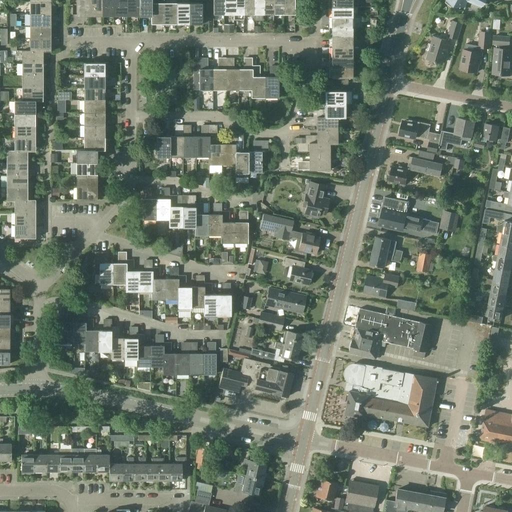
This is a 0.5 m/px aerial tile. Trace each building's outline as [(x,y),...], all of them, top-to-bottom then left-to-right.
[(76,0),(76,16),(90,16),(89,0),(76,0)] [(102,0),(89,0),(90,16),(102,16),(102,0)] [(102,0),(102,16),(114,16),(114,0),(102,0)] [(114,0),(114,16),(127,16),(126,0),(114,0)] [(139,0),(126,0),(127,16),(139,16),(139,0)] [(139,0),(139,16),(151,16),(152,16),(152,2),(151,0),(139,0)] [(151,0),(152,2),(152,16),(151,16),(151,24),(165,24),(164,2),(163,0),(151,0)] [(213,0),(213,14),(224,14),(223,0),(213,0)] [(233,0),(223,0),(224,14),(234,13),(233,0)] [(243,0),(233,0),(234,13),(234,20),(243,20),(243,13),(244,13),(243,0)] [(253,0),(243,0),(244,13),(254,13),(253,0)] [(263,0),(253,0),(254,13),(264,13),(263,0)] [(273,0),(263,0),(264,13),(274,13),(273,0)] [(283,0),(273,0),(274,13),(284,13),(283,0)] [(293,0),(283,0),(284,13),(294,13),(293,0)] [(29,1),(29,13),(50,13),(50,1),(29,1)] [(177,2),(164,2),(165,24),(169,24),(176,24),(177,24),(177,2)] [(189,3),(177,2),(177,24),(180,24),(189,24),(189,3)] [(189,3),(189,24),(202,23),(201,3),(189,3)] [(331,7),(331,17),(352,16),(352,7),(331,7)] [(50,13),(29,13),(29,26),(50,26),(50,13)] [(331,17),(331,27),(352,27),(352,16),(331,17)] [(453,21),(448,36),(457,39),(462,23),(453,21)] [(492,24),(492,33),(495,33),(495,30),(500,30),(500,21),(494,21),(494,24),(492,24)] [(224,24),(224,28),(224,33),(234,33),(234,24),(224,24)] [(50,38),(50,26),(29,26),(29,38),(50,38)] [(331,27),(331,37),(352,37),(352,27),(331,27)] [(479,46),(479,47),(482,48),(490,48),(491,32),(480,31),(479,46)] [(510,37),(494,35),(493,44),(497,44),(497,48),(495,48),(493,74),(510,75),(511,53),(511,49),(507,49),(507,45),(509,45),(510,37)] [(433,36),(431,43),(429,43),(427,49),(429,50),(426,59),(442,63),(444,56),(446,56),(451,41),(433,36)] [(331,37),(331,47),(352,46),(352,37),(331,37)] [(29,38),(29,51),(43,51),(50,51),(50,38),(29,38)] [(463,49),(460,69),(477,72),(478,64),(480,65),(480,62),(482,53),(482,48),(479,47),(479,46),(466,43),(464,50),(463,49)] [(331,47),(331,57),(352,57),(352,46),(331,47)] [(29,51),(22,51),(22,63),(43,63),(43,51),(29,51)] [(213,89),(226,89),(226,57),(220,58),(220,69),(213,69),(213,89)] [(226,89),(239,89),(239,69),(232,69),(232,57),(226,57),(226,89)] [(246,69),(239,69),(239,89),(252,89),(252,65),(252,57),(246,57),(246,69)] [(331,57),(331,67),(352,67),(352,57),(331,57)] [(199,89),(213,89),(213,69),(206,69),(206,58),(200,58),(200,69),(199,69),(199,89)] [(22,63),(22,76),(43,76),(43,63),(22,63)] [(84,63),(84,75),(105,75),(104,63),(84,63)] [(258,65),(252,65),(252,89),(252,97),(265,97),(265,76),(258,76),(258,65)] [(278,76),(278,65),(272,65),(269,65),(270,76),(265,76),(265,97),(278,96),(278,76)] [(352,77),(352,67),(331,67),(331,77),(352,77)] [(105,75),(84,75),(84,88),(105,87),(105,75)] [(43,76),(22,76),(22,88),(43,88),(43,76)] [(84,88),(84,100),(105,100),(105,87),(84,88)] [(35,100),(35,101),(43,101),(43,88),(22,88),(22,100),(22,101),(35,100)] [(345,104),(345,91),(313,91),(313,99),(325,99),(325,104),(345,104)] [(22,101),(22,100),(14,100),(14,114),(35,114),(35,101),(35,100),(22,101)] [(105,100),(84,100),(84,112),(105,112),(105,100)] [(345,118),(345,104),(325,104),(325,111),(313,111),(313,117),(337,117),(337,118),(345,118)] [(105,125),(105,112),(84,112),(84,125),(105,125)] [(35,114),(14,114),(14,126),(35,126),(35,114)] [(317,130),(337,130),(337,118),(337,117),(313,117),(306,117),(306,123),(317,123),(317,130)] [(441,135),(438,148),(447,150),(448,143),(461,146),(462,139),(470,141),(471,136),(474,121),(458,117),(455,133),(442,130),(441,135)] [(403,121),(400,134),(416,138),(417,135),(430,138),(428,150),(437,152),(441,135),(428,132),(430,124),(410,120),(410,121),(408,120),(408,122),(403,121)] [(499,126),(486,123),(485,130),(484,129),(482,137),(496,140),(499,126)] [(169,136),(170,157),(183,157),(183,124),(177,124),(177,136),(169,136)] [(189,124),(183,124),(183,157),(196,157),(196,136),(189,136),(189,124)] [(105,125),(84,125),(84,137),(105,137),(105,125)] [(157,136),(156,136),(156,157),(170,157),(169,136),(163,136),(163,125),(157,125),(157,136)] [(209,125),(203,125),(203,136),(196,136),(196,157),(208,156),(209,156),(209,125)] [(223,165),(222,143),(215,143),(215,125),(209,125),(209,156),(208,156),(209,165),(223,165)] [(35,126),(14,126),(14,137),(35,138),(35,126)] [(504,127),(501,141),(506,142),(508,142),(510,128),(504,127)] [(306,137),(306,143),(330,143),(338,143),(337,130),(317,130),(317,137),(306,137)] [(235,140),(235,132),(230,132),(230,143),(222,143),(223,165),(234,165),(235,164),(235,140)] [(235,132),(235,140),(235,164),(234,165),(234,172),(248,172),(248,152),(242,152),(242,132),(235,132)] [(14,137),(14,150),(14,151),(27,151),(35,151),(35,138),(14,137)] [(84,137),(84,150),(97,150),(105,150),(105,137),(84,137)] [(248,152),(248,172),(261,172),(261,151),(261,140),(256,140),(256,151),(248,152)] [(330,156),(330,143),(306,143),(298,143),(298,149),(309,149),(309,156),(330,156)] [(14,151),(14,150),(7,150),(7,163),(27,163),(27,151),(14,151)] [(84,150),(76,150),(76,162),(97,162),(97,150),(84,150)] [(330,170),(330,156),(309,156),(309,163),(298,163),(298,169),(309,169),(309,170),(330,170)] [(391,172),(390,177),(391,177),(390,180),(405,184),(407,177),(417,179),(419,171),(440,176),(443,164),(413,157),(411,169),(407,168),(400,167),(400,168),(393,167),(392,173),(391,172)] [(457,159),(456,167),(463,168),(464,160),(457,159)] [(97,162),(76,162),(76,174),(97,174),(97,162)] [(27,175),(27,163),(7,163),(7,175),(27,175)] [(503,173),(504,166),(499,165),(498,169),(493,168),(492,176),(497,177),(498,172),(503,173)] [(76,187),(97,187),(97,174),(76,174),(76,187)] [(7,175),(7,188),(27,188),(27,187),(27,186),(27,183),(27,175),(7,175)] [(325,214),(328,202),(323,201),(324,197),(323,197),(326,185),(310,181),(307,194),(306,193),(304,202),(307,203),(305,214),(318,217),(319,213),(325,214)] [(76,187),(76,200),(97,200),(97,187),(76,187)] [(143,219),(156,219),(156,199),(149,199),(149,187),(143,187),(143,199),(143,219)] [(163,199),(156,199),(156,219),(169,219),(170,219),(170,195),(170,187),(163,187),(163,199)] [(27,188),(7,188),(7,201),(14,201),(14,200),(27,200),(27,188)] [(511,192),(504,191),(503,196),(509,198),(508,204),(511,205),(511,192)] [(176,195),(170,195),(170,219),(169,219),(169,227),(182,228),(182,206),(176,206),(176,195)] [(182,228),(195,228),(196,228),(195,203),(196,203),(196,195),(190,195),(190,206),(182,206),(182,228)] [(380,216),(379,217),(381,217),(380,225),(403,230),(404,226),(437,233),(439,223),(406,215),(409,202),(390,198),(385,197),(380,216)] [(35,200),(27,200),(14,200),(14,201),(14,213),(35,213),(35,200)] [(505,210),(506,204),(487,200),(486,206),(505,210)] [(201,203),(196,203),(195,203),(196,228),(195,228),(195,235),(208,235),(208,214),(202,214),(201,203)] [(208,235),(221,235),(221,211),(222,211),(222,203),(216,203),(215,214),(208,214),(208,235)] [(503,219),(504,213),(485,209),(483,220),(489,222),(490,217),(503,219)] [(227,211),(222,211),(221,211),(221,235),(221,243),(234,243),(234,222),(227,222),(227,211)] [(241,222),(234,222),(234,243),(248,243),(248,221),(247,222),(247,211),(241,211),(241,222)] [(446,212),(442,227),(454,230),(457,214),(446,212)] [(35,213),(14,213),(14,225),(35,225),(35,213)] [(271,216),(263,214),(260,228),(275,232),(274,237),(288,240),(289,236),(297,238),(294,251),(306,253),(306,251),(316,254),(316,253),(316,252),(317,251),(318,247),(317,246),(319,237),(315,236),(315,234),(306,232),(306,234),(305,234),(291,231),(293,221),(293,220),(293,221),(271,216)] [(497,231),(503,232),(511,233),(511,221),(505,220),(505,221),(502,224),(500,224),(498,225),(497,231)] [(14,225),(14,238),(35,238),(35,225),(14,225)] [(467,238),(474,239),(476,231),(468,230),(467,238)] [(511,246),(511,233),(503,232),(501,244),(511,246)] [(377,237),(374,250),(402,256),(403,251),(395,249),(397,241),(377,237)] [(511,258),(511,246),(501,244),(498,256),(511,258)] [(402,256),(374,250),(371,264),(385,267),(387,259),(392,260),(401,262),(402,256)] [(95,264),(99,263),(99,284),(113,284),(113,263),(106,263),(106,252),(95,252),(95,264)] [(120,263),(113,263),(113,284),(125,284),(126,284),(126,260),(126,252),(120,252),(120,263)] [(221,252),(221,265),(234,265),(234,256),(229,256),(229,261),(227,261),(227,252),(221,252)] [(420,256),(419,261),(417,269),(429,272),(431,263),(432,257),(433,254),(421,252),(420,256)] [(497,262),(496,268),(511,271),(511,258),(498,256),(493,255),(492,259),(494,261),(497,262)] [(308,285),(311,272),(300,269),(302,262),(286,258),(285,264),(292,266),(288,281),(294,282),(294,284),(300,285),(300,284),(308,285)] [(125,291),(139,291),(139,271),(132,271),(132,260),(126,260),(126,284),(125,284),(125,291)] [(139,291),(152,291),(152,268),(152,260),(146,260),(146,271),(139,271),(139,291)] [(257,272),(265,274),(268,262),(260,260),(257,272)] [(165,299),(177,299),(178,299),(178,275),(179,267),(172,267),(172,279),(165,279),(165,299)] [(158,268),(152,268),(152,291),(152,299),(165,299),(165,279),(158,279),(158,268)] [(511,271),(496,268),(493,280),(508,283),(511,271)] [(388,286),(397,288),(400,276),(386,273),(384,279),(368,275),(365,293),(386,298),(388,286)] [(178,307),(191,307),(191,286),(184,286),(184,275),(178,275),(178,299),(177,299),(178,307)] [(198,286),(191,286),(191,307),(203,307),(204,307),(204,283),(204,275),(198,275),(198,286)] [(506,294),(508,283),(493,280),(487,279),(487,283),(492,284),(491,291),(506,294)] [(210,283),(204,283),(204,307),(203,307),(204,315),(217,315),(217,294),(210,294),(210,283)] [(217,294),(217,315),(230,315),(230,294),(230,283),(224,283),(224,294),(217,294)] [(306,296),(269,287),(265,305),(302,313),(306,296)] [(0,301),(9,302),(9,289),(0,288),(0,301)] [(505,300),(506,294),(491,291),(489,303),(504,307),(504,306),(505,306),(506,300),(505,300)] [(243,296),(240,307),(249,309),(252,298),(243,296)] [(416,303),(399,299),(397,307),(415,311),(416,303)] [(0,314),(9,314),(9,302),(0,301),(0,314)] [(501,318),(504,307),(489,303),(486,315),(501,318)] [(361,308),(356,327),(382,333),(382,336),(381,341),(414,348),(414,349),(415,349),(414,355),(424,358),(426,352),(433,324),(420,321),(420,322),(361,308)] [(59,343),(72,343),(72,336),(72,322),(65,322),(65,311),(59,311),(59,323),(58,322),(59,343)] [(72,336),(72,343),(85,343),(85,336),(85,319),(85,311),(79,311),(79,320),(77,320),(77,322),(72,322),(72,336)] [(284,317),(261,311),(259,318),(282,324),(284,317)] [(0,314),(0,326),(9,326),(9,314),(0,314)] [(467,316),(466,320),(482,323),(483,317),(467,314),(467,316)] [(259,318),(257,326),(281,331),(282,324),(259,318)] [(91,319),(85,319),(85,336),(85,343),(85,351),(98,351),(98,336),(98,330),(91,330),(91,319)] [(105,330),(98,330),(98,336),(98,351),(111,351),(111,336),(111,327),(112,327),(112,319),(105,319),(105,330)] [(0,326),(0,338),(10,338),(9,326),(0,326)] [(495,347),(499,328),(492,326),(488,346),(495,347)] [(124,359),(124,338),(117,338),(117,327),(112,327),(111,327),(111,336),(111,351),(111,359),(124,359)] [(124,338),(124,359),(137,359),(137,336),(137,335),(138,335),(138,327),(132,327),(131,338),(124,338)] [(381,341),(382,336),(382,333),(356,327),(354,338),(356,339),(374,343),(374,340),(378,340),(381,341)] [(302,334),(285,330),(282,343),(299,347),(302,334)] [(144,335),(138,335),(137,335),(137,336),(137,359),(137,367),(151,366),(151,346),(144,346),(144,335)] [(164,335),(158,335),(158,346),(151,346),(151,366),(163,366),(164,366),(164,343),(164,335)] [(0,350),(10,351),(10,338),(0,338),(0,350)] [(377,358),(381,341),(378,340),(374,340),(374,343),(356,339),(354,338),(351,352),(377,358)] [(296,360),(299,347),(282,343),(275,341),(274,348),(276,348),(275,354),(274,355),(296,360)] [(177,374),(190,374),(189,342),(184,342),(184,354),(177,354),(177,374)] [(194,342),(189,342),(190,374),(202,374),(202,353),(194,354),(194,342)] [(210,353),(202,353),(202,374),(216,374),(216,342),(210,342),(210,353)] [(170,343),(164,343),(164,366),(163,366),(163,375),(177,374),(177,354),(170,354),(170,343)] [(252,348),(251,354),(273,360),(274,355),(275,354),(252,348)] [(0,363),(10,364),(10,351),(0,350),(0,363)] [(244,358),(240,372),(223,368),(218,387),(239,392),(241,385),(246,386),(274,392),(274,393),(287,396),(288,395),(292,393),(289,389),(290,387),(294,384),(291,380),(293,374),(280,371),(280,368),(270,365),(270,364),(250,360),(244,358)] [(400,371),(383,368),(357,363),(357,364),(355,364),(353,364),(351,365),(350,366),(348,367),(347,368),(346,370),(346,372),(346,374),(346,375),(346,377),(347,379),(348,380),(350,381),(352,382),(354,383),(354,384),(348,383),(346,390),(350,390),(346,414),(366,418),(367,414),(428,426),(436,380),(439,380),(439,378),(403,372),(403,374),(399,373),(400,371)] [(511,414),(486,409),(480,439),(498,443),(499,439),(511,441),(511,414)] [(0,460),(11,460),(11,443),(3,443),(2,439),(0,438),(0,460)] [(225,443),(223,453),(231,454),(233,445),(225,443)] [(59,455),(59,471),(71,471),(71,455),(71,448),(59,448),(59,455)] [(83,448),(83,455),(83,471),(96,471),(96,449),(96,448),(83,448)] [(209,450),(198,448),(196,462),(198,462),(205,464),(206,464),(209,450)] [(96,449),(96,471),(109,471),(109,463),(109,455),(101,455),(101,449),(96,449)] [(34,471),(34,455),(21,455),(21,472),(22,473),(30,474),(30,472),(30,471),(34,471)] [(34,455),(34,471),(46,471),(46,455),(34,455)] [(46,471),(59,471),(59,455),(46,455),(46,471)] [(71,471),(83,471),(83,455),(71,455),(71,471)] [(126,463),(121,463),(121,480),(133,480),(133,463),(134,457),(126,457),(126,463)] [(138,463),(133,463),(133,480),(145,480),(145,463),(145,457),(138,457),(138,463)] [(175,463),(169,463),(170,480),(181,480),(181,475),(186,475),(186,457),(175,457),(175,463)] [(145,463),(145,480),(157,480),(157,458),(151,458),(151,463),(145,463)] [(164,458),(157,458),(157,480),(170,480),(169,463),(164,463),(164,458)] [(250,460),(246,475),(262,478),(263,478),(264,478),(265,473),(264,472),(266,464),(250,460)] [(109,480),(121,480),(121,463),(109,463),(109,471),(109,480)] [(262,479),(262,478),(246,475),(239,473),(235,491),(242,493),(243,490),(259,494),(261,486),(262,486),(264,480),(262,480),(262,479)] [(337,482),(321,478),(316,496),(333,500),(337,482)] [(349,480),(345,501),(373,506),(377,485),(349,480)] [(194,501),(203,504),(203,503),(208,504),(210,492),(197,489),(194,501)] [(386,499),(383,511),(441,511),(444,497),(442,497),(442,495),(434,493),(433,495),(397,489),(397,492),(395,501),(386,499)] [(336,497),(334,508),(341,510),(343,498),(336,497)] [(191,501),(189,508),(201,511),(203,504),(194,501),(191,501)]
